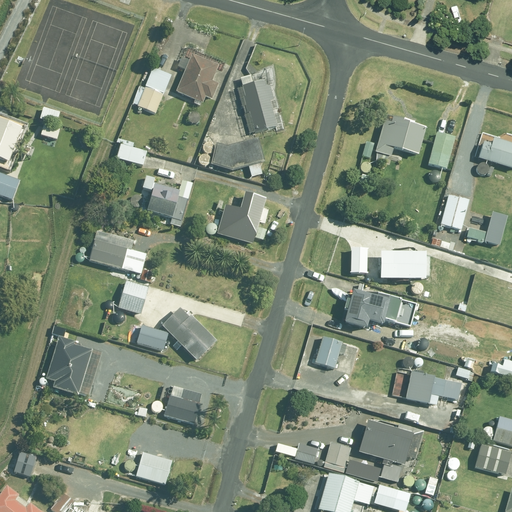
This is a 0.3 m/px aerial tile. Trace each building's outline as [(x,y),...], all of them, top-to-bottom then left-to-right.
[(212,82),(218,65),(191,55),(176,94),(202,104),(204,98),(211,101),(217,84),(212,82)] [(153,115),(171,78),(153,69),(135,106),(153,115)] [(263,81),(253,84),(251,78),(240,81),(254,133),(276,127),(269,101),(273,100),(269,86),(267,80),(263,81)] [(60,114),(42,109),(39,120),(56,125),(60,114)] [(200,116),(183,111),(181,120),(197,125),(200,116)] [(415,156),(425,128),(391,117),(388,128),(384,127),(375,153),(389,157),(392,148),(415,156)] [(0,161),(6,164),(19,130),(0,122),(0,161)] [(55,140),(58,130),(43,125),(40,135),(55,140)] [(445,170),(454,138),(436,133),(427,166),(445,170)] [(511,145),(493,139),(491,145),(483,142),(478,159),(511,169),(511,145)] [(257,140),(226,148),(216,145),(211,164),(233,171),(248,167),(251,177),(261,174),(258,164),(263,163),(257,140)] [(144,152),(119,146),(116,160),(141,166),(144,152)] [(0,196),(12,201),(20,182),(0,174),(0,196)] [(147,178),(143,189),(152,192),(145,218),(180,227),(187,200),(177,198),(179,192),(153,185),(154,180),(147,178)] [(253,245),(265,199),(244,194),(240,211),(224,207),(217,236),(253,245)] [(460,231),(468,201),(448,195),(440,226),(460,231)] [(499,246),(506,218),(490,213),(484,235),(470,231),(469,238),(499,246)] [(140,276),(146,255),(95,240),(89,261),(140,276)] [(413,281),(414,255),(380,254),(380,280),(413,281)] [(140,315),(148,288),(125,282),(117,308),(140,315)] [(383,326),(390,303),(352,291),(343,322),(366,329),(368,322),(383,326)] [(511,295),(499,292),(494,310),(511,315),(511,295)] [(197,361),(215,342),(180,309),(162,328),(197,361)] [(135,319),(129,313),(119,323),(126,329),(135,319)] [(163,351),(167,334),(141,327),(137,344),(163,351)] [(334,370),(342,344),(322,338),(314,363),(334,370)] [(88,398),(101,352),(57,340),(45,380),(54,383),(52,388),(88,398)] [(474,374),(457,369),(455,377),(471,382),(474,374)] [(456,401),(460,384),(410,373),(405,399),(434,406),(436,396),(456,401)] [(193,424),(201,395),(180,390),(179,393),(178,397),(169,395),(164,417),(193,424)] [(161,402),(150,403),(152,414),(162,413),(161,402)] [(511,446),(511,420),(498,417),(492,442),(511,446)] [(407,429),(405,433),(367,422),(358,453),(386,461),(381,479),(396,484),(401,468),(390,465),(391,463),(404,467),(406,459),(414,461),(422,433),(407,429)] [(344,469),(350,450),(330,444),(324,463),(344,469)] [(504,475),(510,454),(480,446),(475,467),(504,475)] [(164,485),(171,461),(142,453),(135,477),(164,485)] [(315,458),(296,453),(294,461),(313,466),(315,458)] [(367,506),(373,488),(328,474),(317,510),(320,511),(319,511),(350,511),(353,501),(367,506)] [(436,481),(429,479),(424,495),(432,497),(436,481)] [(393,510),(398,492),(378,486),(373,505),(393,510)] [(16,500),(18,497),(6,487),(0,494),(0,511),(39,511),(29,504),(26,508),(16,500)] [(52,511),(65,511),(73,502),(62,493),(49,509),(52,511)]
